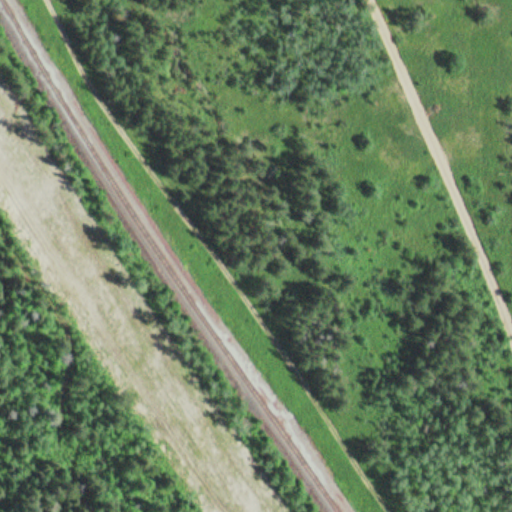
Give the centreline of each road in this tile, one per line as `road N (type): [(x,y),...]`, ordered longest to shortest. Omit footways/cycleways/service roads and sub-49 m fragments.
road 1 (track): [(397,511),(85,63),(50,0)]
road 2 (track): [(511,326),(364,0)]
